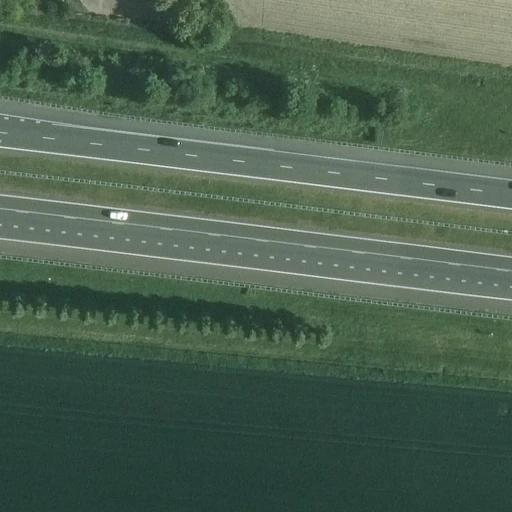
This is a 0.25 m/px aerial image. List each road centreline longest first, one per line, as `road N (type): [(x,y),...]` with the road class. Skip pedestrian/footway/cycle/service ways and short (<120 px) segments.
road 1 (motorway): [(511,198),(0,132)]
road 2 (motorway): [(0,211),(511,274)]
